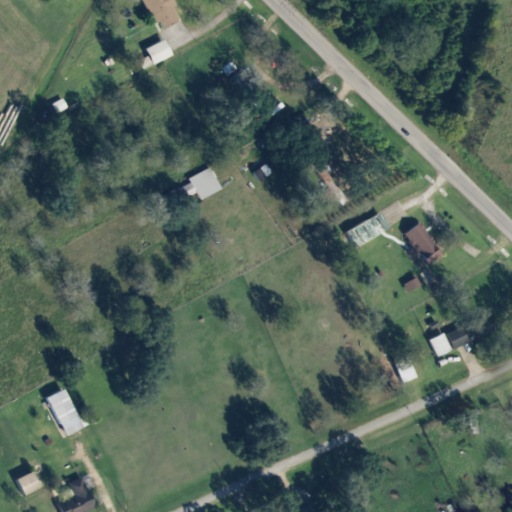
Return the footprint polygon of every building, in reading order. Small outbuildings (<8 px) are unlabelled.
[(185,20),(175,0),(147,0),(162,31),(185,20)] [(150,50),(157,66),(177,57),(169,41),(150,50)] [(70,110),(67,100),(56,104),(58,113),(70,110)] [(204,201),(225,191),(214,169),(191,179),(194,185),(179,191),(184,202),(200,194),(204,201)] [(358,248),(393,231),(385,214),(350,232),(358,248)] [(425,255),(432,266),(445,257),(425,224),(408,235),(416,249),(411,252),(417,260),(425,255)] [(450,333),(455,348),(476,342),(474,332),(476,332),(474,326),(450,333)] [(432,341),(440,358),(455,351),(447,334),(432,341)] [(420,378),(414,362),(399,367),(406,384),(420,378)] [(87,428),(69,390),(51,398),(69,437),(87,428)] [(61,503),(63,511),(96,511),(97,511),(90,492),(61,503)]
